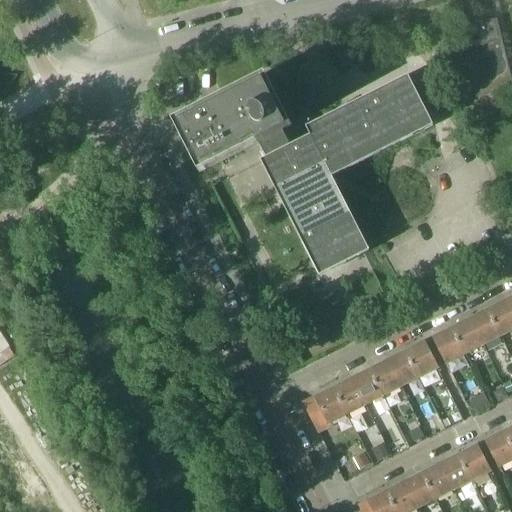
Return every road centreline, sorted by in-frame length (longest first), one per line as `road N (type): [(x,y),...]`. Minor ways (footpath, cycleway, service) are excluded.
road 1 (residential): [(268,404),(146,171),(116,132)]
road 2 (residential): [(268,404),(511,283)]
road 3 (residential): [(328,511),(511,415)]
road 4 (residential): [(116,54),(255,22)]
road 5 (residential): [(324,511),(268,404)]
